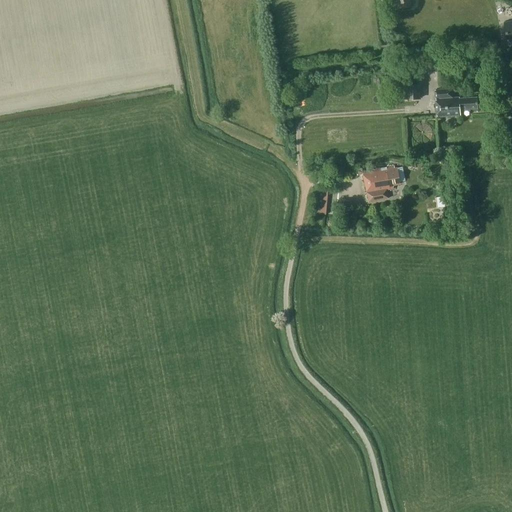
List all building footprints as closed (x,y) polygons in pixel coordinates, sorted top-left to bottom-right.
[(411,7),(409,0),(396,0),(398,8),(411,7)] [(422,98),(422,85),(402,86),(402,87),(398,87),(398,91),(402,91),(403,104),(420,103),(420,98),(422,98)] [(453,98),(452,89),(435,90),(437,117),(461,115),(460,111),(470,110),(470,109),(478,108),(477,97),(460,99),(459,97),(453,98)] [(394,168),(394,165),(362,171),(369,202),(389,198),(387,190),(392,189),(391,185),(401,183),(397,168),(394,168)] [(327,214),(331,187),(320,186),(316,212),(327,214)]
